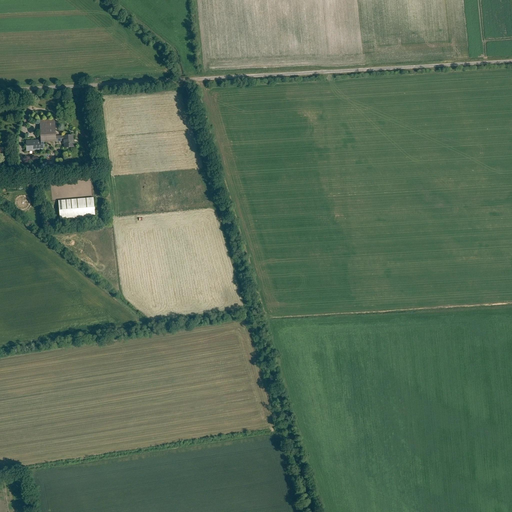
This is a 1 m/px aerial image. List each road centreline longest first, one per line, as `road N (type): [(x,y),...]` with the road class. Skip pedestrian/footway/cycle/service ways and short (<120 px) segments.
road 1 (track): [(511,60),(194,79)]
road 2 (unclassified): [(194,79),(0,90)]
